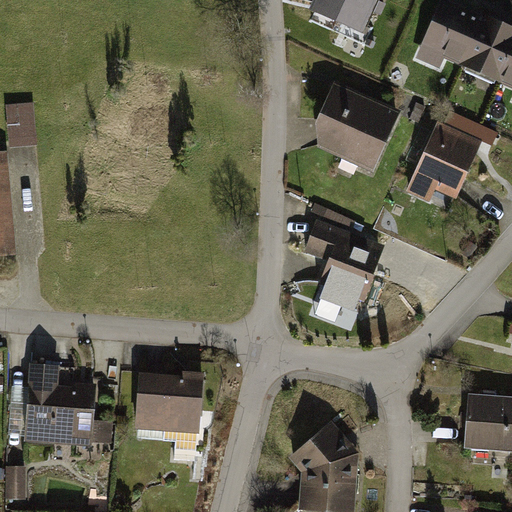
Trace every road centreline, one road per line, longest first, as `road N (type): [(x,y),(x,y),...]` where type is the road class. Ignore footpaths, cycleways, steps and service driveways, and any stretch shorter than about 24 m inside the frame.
road 1 (residential): [(268,0),(281,255),(268,348)]
road 2 (residential): [(0,324),(268,348)]
road 3 (residential): [(401,377),(511,250)]
road 4 (residential): [(268,348),(229,511)]
road 5 (residential): [(268,348),(401,377)]
road 6 (residential): [(392,511),(401,377)]
